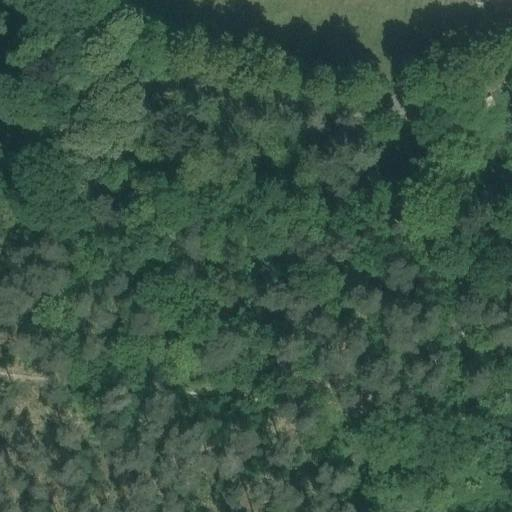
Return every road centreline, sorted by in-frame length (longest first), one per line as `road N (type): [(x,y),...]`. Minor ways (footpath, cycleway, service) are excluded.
road 1 (track): [(511,431),(0,377)]
road 2 (unclassified): [(511,74),(391,98),(302,95),(222,79),(159,54),(88,0)]
